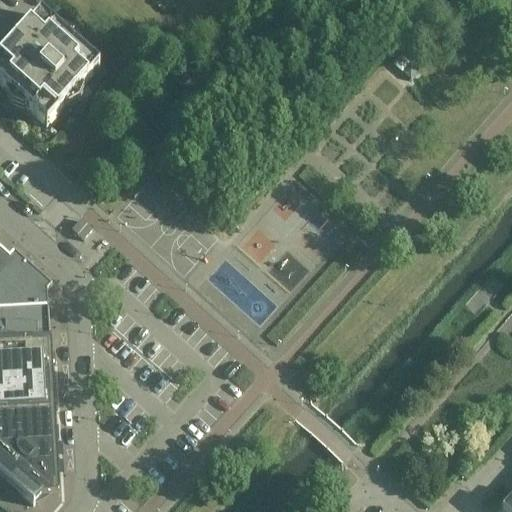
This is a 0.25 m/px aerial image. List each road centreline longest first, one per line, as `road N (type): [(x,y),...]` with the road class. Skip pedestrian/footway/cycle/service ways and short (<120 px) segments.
road 1 (tertiary): [(83,511),(89,505),(74,275),(38,242)]
road 2 (residential): [(38,242),(71,206),(0,142)]
